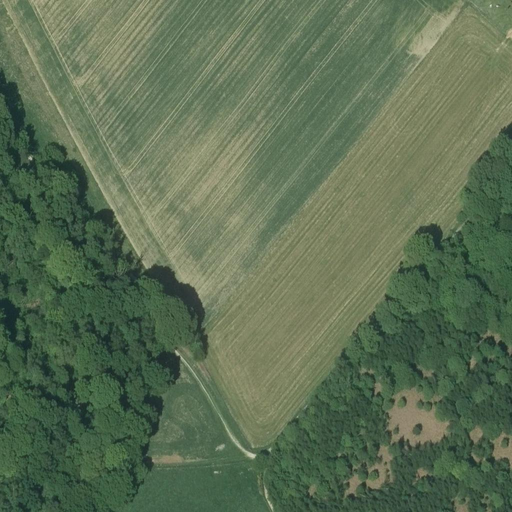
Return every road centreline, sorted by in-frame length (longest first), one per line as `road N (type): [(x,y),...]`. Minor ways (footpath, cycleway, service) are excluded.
road 1 (track): [(511,170),(268,458)]
road 2 (track): [(166,329),(163,314),(0,119)]
road 3 (track): [(268,458),(128,467),(111,488)]
